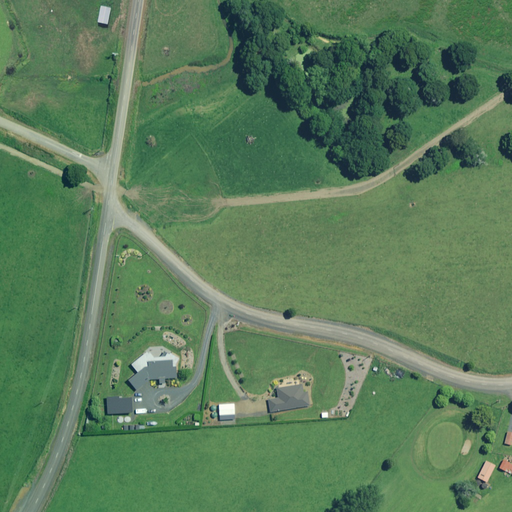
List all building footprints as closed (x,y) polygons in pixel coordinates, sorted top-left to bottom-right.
[(111,8),(100,6),(97,22),(108,24),(111,8)] [(179,367),(174,367),(179,359),(170,353),(171,351),(163,345),(149,346),(143,351),(145,353),(131,364),(135,370),(138,372),(129,379),(137,390),(151,379),(159,379),(159,385),(167,384),(167,379),(180,378),(179,367)] [(303,393),(302,384),(277,388),(278,398),(268,400),(270,412),(309,406),(307,392),(303,393)] [(234,414),(234,404),(219,404),(220,415),(234,414)] [(504,471),(505,470),(511,474),(511,471),(511,464),(508,463),(502,460),(498,468),(504,471)] [(494,466),(485,461),(477,477),(486,482),(494,466)]
